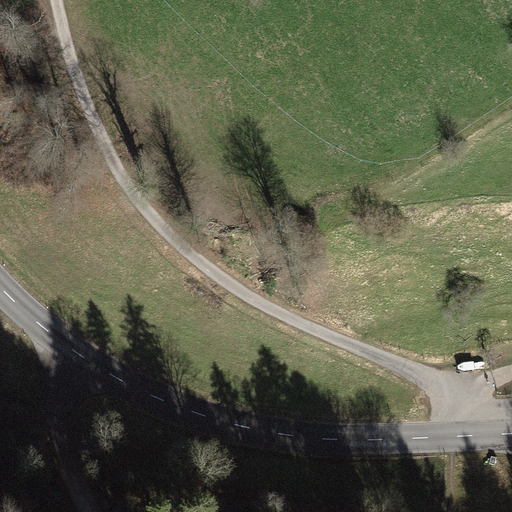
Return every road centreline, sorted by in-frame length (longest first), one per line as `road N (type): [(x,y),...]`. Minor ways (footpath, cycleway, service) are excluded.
road 1 (residential): [(452,436),(455,396),(437,379),(247,294),(155,220),(103,143),(56,0)]
road 2 (tertiary): [(0,286),(79,354),(208,417),(343,440),(452,436)]
road 3 (track): [(90,511),(58,425),(60,388),(79,354)]
